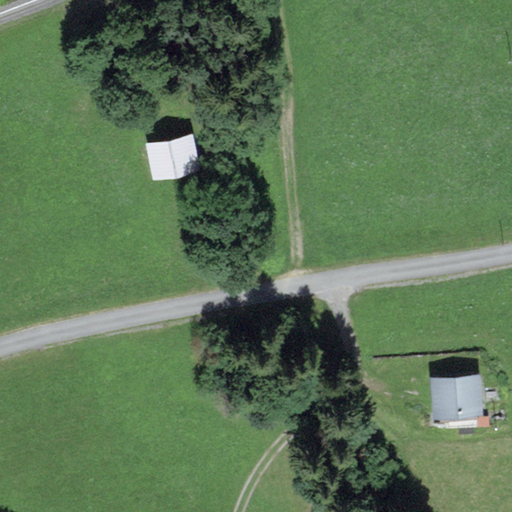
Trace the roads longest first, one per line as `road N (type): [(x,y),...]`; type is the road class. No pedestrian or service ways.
road 1 (track): [(234,511),(288,422),(346,357),(332,281),(298,288),(276,0)]
road 2 (unclassified): [(511,254),(40,336),(0,350)]
